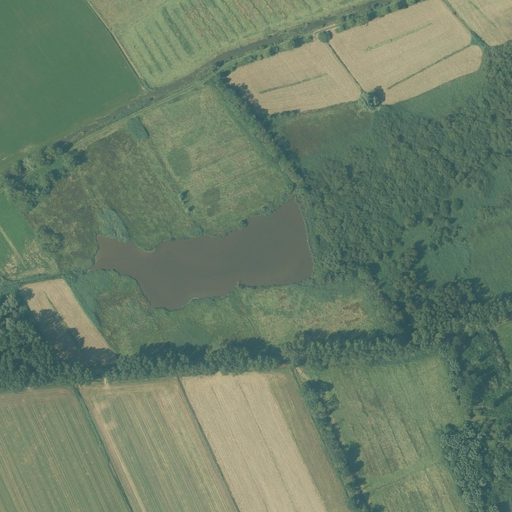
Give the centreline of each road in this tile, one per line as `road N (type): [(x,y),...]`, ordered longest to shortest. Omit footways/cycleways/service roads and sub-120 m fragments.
road 1 (unclassified): [(0,381),(399,347),(511,308)]
road 2 (track): [(0,188),(226,64),(407,0)]
